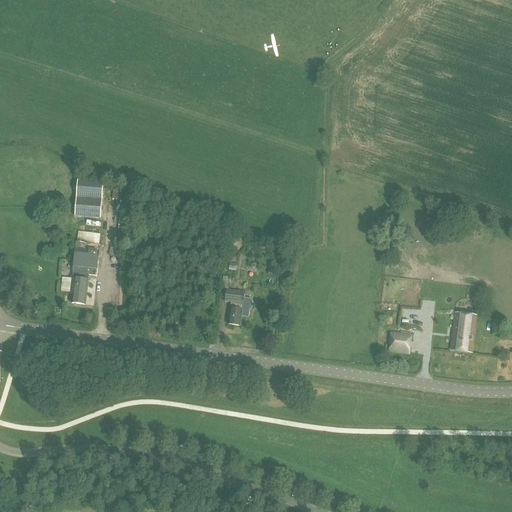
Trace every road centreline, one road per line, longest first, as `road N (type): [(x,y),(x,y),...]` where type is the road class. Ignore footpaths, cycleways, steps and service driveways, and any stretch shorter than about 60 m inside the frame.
road 1 (tertiary): [(511,391),(0,325)]
road 2 (unknown): [(102,341),(111,219)]
